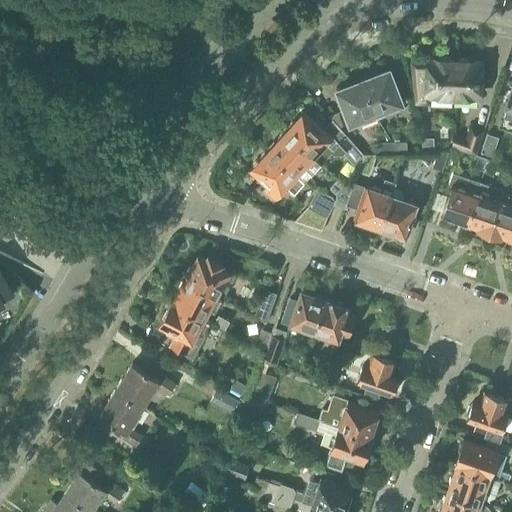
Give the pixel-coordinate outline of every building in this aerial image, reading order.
[(454,94),(454,61),(425,60),(425,63),(413,63),(416,103),(429,102),(429,93),(454,94)] [(454,61),(454,94),(480,96),(480,62),(454,61)] [(388,68),(362,79),(374,112),(401,102),(388,68)] [(374,112),(362,79),(336,89),(349,122),(374,112)] [(511,87),(506,106),(503,117),(511,119),(511,87)] [(364,151),(339,127),(332,119),(324,127),(305,110),(286,131),(321,163),(331,152),(334,154),(342,154),(343,153),(357,169),(364,151)] [(339,112),(329,116),(332,119),(339,127),(344,125),(339,112)] [(476,154),(484,130),(470,125),(466,136),(452,133),(452,146),(476,154)] [(286,131),(270,149),(305,181),(321,163),(286,131)] [(481,152),(492,156),(499,137),(487,133),(481,152)] [(421,138),(423,152),(434,150),(434,138),(421,138)] [(407,141),(391,142),(392,153),(407,153),(407,141)] [(379,154),(392,153),(391,142),(379,142),(379,154)] [(295,192),(305,181),(270,149),(252,169),(270,185),(265,191),(274,199),(287,185),(295,192)] [(448,152),(437,151),(432,168),(442,171),(448,152)] [(472,166),(485,171),(489,159),(476,155),(472,166)] [(485,171),(492,173),(496,162),(489,159),(485,171)] [(443,216),(467,224),(477,193),(481,182),(453,172),(449,184),(453,185),(443,216)] [(335,200),(333,204),(345,208),(346,205),(352,185),(342,182),(338,178),(329,188),(337,195),(335,200)] [(357,219),(382,228),(393,195),(353,182),(352,185),(346,205),(360,210),(357,219)] [(25,206),(31,195),(15,187),(9,199),(25,206)] [(327,215),(333,204),(335,200),(332,196),(318,189),(309,206),(327,215)] [(486,196),(477,193),(467,224),(490,232),(500,201),(501,195),(488,191),(486,196)] [(511,195),(502,192),(501,195),(500,201),(490,232),(511,239),(511,195)] [(417,204),(393,195),(382,228),(405,236),(417,204)] [(61,217),(57,226),(70,232),(74,223),(61,217)] [(198,254),(185,279),(214,295),(223,299),(236,275),(227,271),(228,269),(220,265),(222,261),(208,254),(206,258),(198,254)] [(0,303),(2,302),(0,298),(0,297),(11,291),(0,270),(0,303)] [(214,295),(185,279),(173,300),(203,316),(207,309),(215,313),(223,299),(214,295)] [(301,339),(311,342),(315,329),(326,297),(302,288),(297,300),(289,297),(281,321),(305,329),(301,339)] [(264,289),(254,317),(266,322),(277,293),(264,289)] [(326,297),(315,329),(337,337),(340,329),(349,332),(355,316),(346,312),(349,305),(326,297)] [(203,316),(173,300),(171,299),(158,322),(178,333),(171,344),(194,357),(205,336),(203,335),(211,321),(203,316)] [(229,321),(218,315),(214,323),(225,329),(229,321)] [(285,339),(271,335),(262,361),(276,366),(285,339)] [(363,363),(358,379),(390,391),(396,375),(388,372),(393,359),(372,352),(367,364),(363,363)] [(123,377),(115,389),(142,406),(156,385),(162,389),(169,379),(150,367),(147,372),(132,363),(123,377)] [(326,372),(303,364),(300,373),(313,378),(326,372)] [(259,370),(253,384),(271,391),(277,377),(265,372),(259,370)] [(169,379),(162,389),(169,394),(176,383),(169,379)] [(230,388),(241,394),(247,385),(236,379),(230,388)] [(250,393),(268,400),(271,391),(253,384),(250,393)] [(382,389),(367,384),(363,395),(378,400),(382,389)] [(217,388),(210,401),(237,416),(244,402),(217,388)] [(108,400),(99,415),(114,424),(111,429),(129,441),(136,431),(129,427),(142,406),(115,389),(108,400)] [(496,441),(500,442),(505,430),(500,429),(506,412),(501,410),(506,396),(484,389),(480,402),(472,400),(467,416),(474,419),(470,432),(496,441)] [(322,407),(319,419),(320,419),(339,426),(370,437),(370,436),(373,426),(376,424),(378,419),(377,416),(378,413),(360,407),(358,404),(353,402),(350,403),(332,397),(328,409),(322,407)] [(299,412),(296,423),(316,429),(320,419),(319,419),(299,412)] [(330,449),(325,465),(342,471),(347,455),(364,461),(365,458),(368,456),(370,451),(369,448),(372,437),(370,436),(370,437),(339,426),(336,435),(331,449),(330,449)] [(136,431),(129,441),(136,445),(143,436),(143,435),(136,431)] [(496,441),(492,451),(463,441),(455,465),(456,465),(501,480),(500,481),(508,483),(511,474),(499,470),(504,454),(507,455),(510,446),(500,442),(496,441)] [(72,482),(65,492),(91,511),(103,493),(106,488),(96,481),(103,471),(82,456),(66,478),(72,482)] [(250,464),(227,456),(222,470),(246,478),(250,464)] [(480,501),(481,498),(488,500),(495,497),(500,481),(501,480),(456,465),(448,490),(480,501)] [(304,501),(312,504),(335,511),(343,511),(350,492),(320,481),(319,483),(309,479),(304,493),(306,494),(304,501)] [(183,491),(203,506),(211,495),(191,480),(183,491)] [(335,511),(312,504),(304,501),(293,498),(295,490),(294,487),(281,482),(280,484),(269,481),(263,499),(290,509),(291,505),(300,509),(299,511),(300,511),(335,511)] [(106,488),(103,493),(116,502),(123,492),(110,483),(106,488)] [(304,493),(295,490),(293,498),(304,501),(306,494),(304,493)] [(480,501),(448,490),(440,511),(490,511),(491,509),(486,504),(479,502),(480,501)] [(52,499),(42,511),(89,511),(91,511),(65,492),(58,503),(52,499)]
